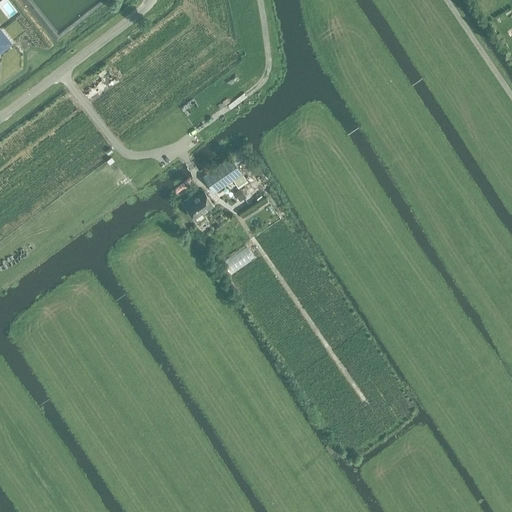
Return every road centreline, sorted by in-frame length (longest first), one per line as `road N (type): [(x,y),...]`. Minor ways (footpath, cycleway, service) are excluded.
road 1 (unclassified): [(177,153),(268,76),(259,0)]
road 2 (unclassified): [(0,122),(152,0)]
road 3 (track): [(511,100),(445,0)]
